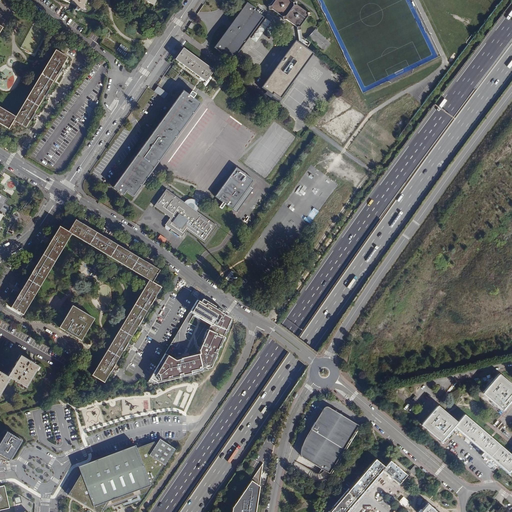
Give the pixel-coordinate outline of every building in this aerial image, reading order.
[(64,0),(66,1),(76,7),(75,10),(65,7),(63,11),(70,16),(66,20),(73,25),(75,21),(78,13),(80,9),(82,10),(85,6),(84,5),(86,0),(64,0)] [(297,30),(300,29),(300,27),(307,16),(311,15),(310,12),(307,13),(296,5),(296,2),(293,2),(289,0),(275,0),(271,6),(268,7),(269,10),(272,9),(283,17),(283,20),(286,19),(297,27),(297,30)] [(233,59),(263,17),(254,10),(255,8),(247,2),(214,47),(222,53),(223,51),(233,59)] [(214,29),(221,19),(211,13),(205,22),(214,29)] [(60,69),(67,57),(55,50),(15,117),(0,107),(0,31),(2,28),(0,26),(0,124),(8,129),(13,120),(25,128),(33,114),(46,92),(60,69)] [(302,39),(300,29),(297,30),(299,40),(298,42),(306,48),(309,44),(302,39)] [(330,44),(315,30),(309,37),(324,50),(330,44)] [(314,53),(306,48),(298,42),(296,41),(262,87),(273,95),(274,93),(281,98),(314,53)] [(206,81),(214,70),(183,48),(175,59),(206,81)] [(142,121),(170,84),(164,80),(137,117),(142,121)] [(149,125),(176,88),(171,84),(143,122),(149,125)] [(133,196),(201,104),(183,91),(113,187),(124,195),(126,191),(133,196)] [(233,209),(254,180),(236,168),(215,196),(233,209)] [(204,242),(216,226),(166,189),(154,206),(170,218),(165,225),(182,237),(187,230),(204,242)] [(11,307),(23,315),(71,234),(149,280),(92,375),(104,383),(112,370),(127,344),(140,323),(154,299),(161,288),(152,282),(159,270),(151,265),(130,253),(109,240),(88,227),(75,220),(68,232),(59,227),(51,240),(35,267),(21,290),(11,307)] [(179,361),(165,353),(146,386),(213,368),(234,319),(199,297),(189,312),(214,326),(202,352),(179,361)] [(94,319),(72,306),(59,328),(71,335),(81,341),(94,319)] [(31,361),(20,355),(8,376),(4,374),(0,371),(0,395),(10,378),(27,388),(39,366),(31,361)] [(511,398),(511,387),(498,376),(483,392),(503,409),(511,399),(511,398)] [(326,473),(328,474),(358,426),(339,414),(329,408),(327,407),(325,408),(323,411),(303,445),(301,454),(302,457),(326,473)] [(456,424),(437,407),(422,424),(442,441),(450,432),(455,425),(464,433),(482,448),(500,464),(509,472),(511,467),(511,456),(464,415),(456,424)] [(22,441),(7,431),(0,442),(0,454),(10,461),(22,441)] [(345,511),(349,508),(351,506),(363,492),(366,489),(377,476),(380,473),(382,470),(389,476),(392,478),(399,484),(407,475),(390,461),(385,467),(376,459),(330,511),(345,511)] [(254,511),(263,464),(249,483),(231,507),(230,511),(254,511)] [(0,511),(0,509),(9,508),(4,485),(0,486),(0,511)]
